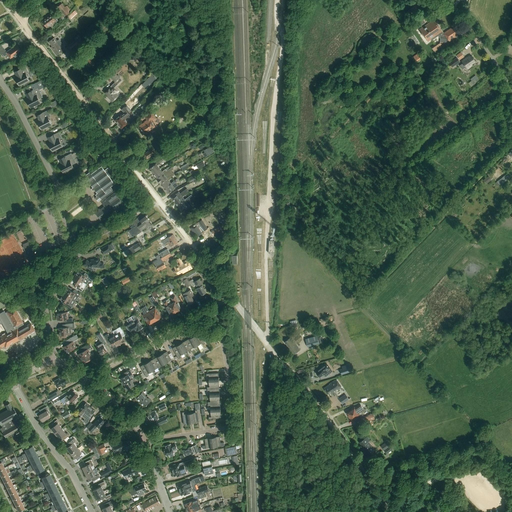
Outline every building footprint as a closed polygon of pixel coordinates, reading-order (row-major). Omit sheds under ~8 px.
[(65,7),(62,4),(58,7),(66,17),(70,13),(68,12),(70,10),(67,6),(65,7)] [(418,10),(413,4),(408,9),(412,14),(418,10)] [(52,15),(43,22),(47,27),(54,22),(55,24),(58,21),(54,15),(53,16),(52,15)] [(434,19),(419,30),(428,42),(435,37),(436,37),(437,38),(438,38),(438,39),(439,39),(440,39),(441,39),(440,43),(446,43),(446,41),(447,41),(448,40),(449,41),(455,37),(454,36),(457,34),(453,28),(452,29),(451,28),(444,33),(434,19)] [(55,38),(49,42),(52,46),(51,48),(57,56),(64,51),(62,48),(63,47),(62,45),(63,45),(59,39),(57,41),(55,38)] [(77,41),(70,47),(72,50),(79,44),(81,46),(85,43),(81,38),(77,41)] [(4,49),(0,51),(0,54),(1,55),(2,54),(4,57),(7,54),(10,58),(14,56),(15,57),(18,55),(17,54),(21,51),(16,45),(6,52),(4,49)] [(90,49),(88,46),(83,50),(87,56),(92,52),(92,51),(97,48),(95,45),(90,49)] [(462,61),(463,63),(460,65),(462,69),(466,67),(467,69),(472,66),(471,64),(475,61),(472,56),(470,57),(469,56),(462,61)] [(92,66),(93,66),(95,68),(98,65),(96,63),(97,63),(92,57),(87,60),(92,66)] [(457,58),(449,63),(452,67),(460,62),(457,58)] [(25,67),(14,72),(15,73),(15,72),(17,77),(16,78),(15,77),(20,86),(23,84),(23,85),(26,83),(29,81),(29,82),(30,81),(25,73),(28,72),(25,67),(26,67),(25,67)] [(120,78),(115,73),(110,77),(116,83),(120,78)] [(152,75),(147,80),(151,84),(156,79),(152,75)] [(476,75),(471,79),(472,80),(468,83),(471,86),(480,80),(476,75)] [(28,99),(27,100),(26,99),(31,108),(34,106),(37,105),(40,103),(41,103),(39,99),(42,97),(39,90),(49,85),(46,78),(31,86),(33,90),(25,94),(26,94),(28,99)] [(112,87),(105,94),(108,96),(107,97),(112,102),(118,96),(115,93),(117,91),(112,87)] [(115,120),(118,124),(133,113),(127,105),(122,109),(125,113),(122,115),(122,114),(115,120)] [(142,107),(136,113),(139,117),(145,110),(142,107)] [(48,110),(37,116),(40,121),(38,121),(37,121),(42,130),(42,129),(45,128),(46,128),(48,127),(48,126),(51,125),(52,125),(48,117),(50,116),(47,111),(48,111),(48,110)] [(148,121),(139,126),(141,128),(140,128),(144,134),(150,130),(150,132),(156,128),(152,120),(157,117),(153,112),(145,117),(148,121)] [(135,115),(133,113),(118,124),(122,129),(129,123),(127,121),(129,119),(129,120),(133,117),(135,115)] [(59,132),(48,138),(51,142),(49,143),(48,143),(53,152),(53,151),(56,150),(57,150),(59,149),(59,148),(62,147),(63,147),(59,139),(61,138),(58,133),(59,132)] [(78,144),(72,147),(75,153),(81,150),(78,144)] [(203,153),(205,157),(214,152),(211,146),(204,150),(205,152),(203,153)] [(153,149),(144,155),(147,159),(156,153),(153,149)] [(71,153),(59,160),(62,164),(60,165),(59,165),(64,174),(64,173),(67,171),(68,172),(70,171),(70,170),(73,168),(74,169),(72,164),(75,162),(71,154),(71,153)] [(149,169),(153,174),(160,169),(158,166),(161,163),(163,161),(162,159),(159,161),(156,164),(149,169)] [(203,160),(196,164),(199,168),(206,165),(203,160)] [(93,191),(94,190),(97,193),(96,195),(97,197),(95,198),(98,202),(100,200),(104,206),(101,209),(99,208),(98,211),(95,213),(101,221),(110,214),(111,215),(113,214),(112,213),(116,210),(117,212),(125,206),(111,187),(115,184),(110,178),(114,175),(108,168),(105,170),(101,166),(92,173),(90,172),(84,176),(93,188),(91,189),(93,191)] [(153,174),(157,179),(170,169),(168,167),(166,170),(166,169),(162,172),(160,169),(153,174)] [(157,179),(160,184),(167,178),(165,175),(168,173),(171,171),(170,169),(157,179)] [(507,174),(498,181),(501,185),(510,178),(507,174)] [(160,184),(164,189),(171,183),(169,180),(172,178),(171,176),(167,178),(160,184)] [(172,185),(171,183),(164,189),(168,194),(175,188),(178,186),(176,183),(178,181),(177,179),(174,181),(175,182),(172,185)] [(171,197),(175,202),(175,201),(182,196),(189,191),(186,188),(180,193),(179,191),(171,197)] [(189,200),(193,197),(191,195),(185,199),(182,196),(175,201),(175,202),(179,206),(179,207),(187,200),(188,201),(189,200)] [(187,200),(179,207),(179,206),(178,207),(182,212),(189,206),(189,205),(195,200),(193,197),(189,200),(188,201),(187,200)] [(136,212),(125,219),(127,222),(138,215),(136,212)] [(132,228),(138,225),(142,222),(148,218),(146,214),(140,219),(139,217),(133,221),(134,224),(131,226),(132,228)] [(150,220),(148,218),(142,222),(138,225),(132,228),(135,235),(146,227),(147,228),(152,224),(150,221),(150,220)] [(197,223),(190,228),(194,233),(195,232),(198,236),(205,231),(203,227),(201,228),(197,223)] [(218,227),(212,232),(214,236),(214,235),(216,238),(223,234),(218,227)] [(168,237),(162,241),(164,244),(168,242),(171,246),(178,242),(173,234),(168,237)] [(35,251),(30,241),(23,245),(28,254),(35,251)] [(108,245),(102,249),(105,254),(114,248),(115,250),(111,242),(108,244),(108,245)] [(129,247),(128,248),(131,254),(132,253),(139,249),(142,247),(140,242),(136,244),(129,247)] [(160,253),(163,257),(170,253),(168,249),(160,253)] [(167,267),(163,261),(162,258),(154,262),(159,272),(167,267)] [(174,267),(178,274),(182,271),(183,273),(192,268),(188,260),(182,263),(180,258),(178,259),(180,264),(174,267)] [(100,259),(94,259),(94,260),(91,260),(89,262),(87,260),(83,265),(88,268),(92,270),(94,267),(98,267),(98,268),(101,267),(101,268),(104,268),(104,265),(104,263),(100,263),(100,259)] [(77,271),(74,276),(87,285),(89,281),(92,282),(93,279),(93,278),(85,273),(84,275),(77,271)] [(195,271),(187,275),(188,279),(197,274),(195,271)] [(135,273),(122,281),(124,285),(131,281),(137,278),(135,273)] [(82,292),(87,285),(74,276),(71,282),(77,286),(75,288),(82,292)] [(186,276),(180,278),(182,282),(184,281),(187,287),(191,285),(188,279),(187,279),(186,276)] [(104,284),(102,286),(104,289),(110,286),(109,283),(106,277),(102,279),(104,284)] [(206,292),(202,285),(204,284),(200,278),(194,281),(197,288),(194,290),(195,292),(199,290),(202,295),(206,292)] [(66,288),(63,293),(76,301),(81,294),(74,290),(73,292),(66,288)] [(190,289),(183,293),(185,296),(189,304),(194,301),(191,296),(193,295),(190,289)] [(71,309),(76,301),(63,293),(60,298),(66,302),(64,305),(71,309)] [(174,302),(171,303),(176,311),(181,309),(174,296),(172,298),(174,302)] [(170,315),(176,311),(171,303),(169,299),(163,302),(170,315)] [(136,302),(133,303),(135,307),(138,313),(141,312),(136,302)] [(146,306),(141,309),(144,314),(143,315),(148,324),(154,321),(149,312),(146,306)] [(0,346),(4,345),(5,347),(18,339),(19,340),(24,337),(23,336),(34,330),(31,324),(25,327),(22,322),(14,308),(7,312),(7,313),(6,313),(5,310),(0,312),(0,318),(8,332),(0,336),(0,346)] [(155,308),(149,312),(154,321),(161,317),(155,308)] [(67,312),(57,313),(57,320),(65,319),(65,322),(73,321),(72,318),(68,319),(67,312)] [(135,319),(133,315),(130,317),(137,329),(137,330),(137,331),(142,328),(138,319),(136,321),(135,319)] [(127,319),(129,324),(126,326),(129,330),(130,329),(132,332),(137,330),(137,329),(130,317),(127,319)] [(66,334),(72,334),(71,327),(73,327),(73,323),(65,324),(66,328),(58,328),(59,335),(60,335),(61,338),(66,337),(66,334)] [(114,335),(120,344),(125,341),(121,335),(124,333),(120,327),(112,331),(114,335)] [(100,333),(96,335),(100,341),(95,344),(100,352),(99,353),(101,355),(107,351),(104,345),(106,343),(100,333)] [(199,333),(192,336),(197,345),(202,342),(203,344),(205,343),(199,333)] [(114,347),(120,344),(114,335),(110,337),(108,334),(104,336),(108,342),(111,341),(114,347)] [(68,340),(70,343),(64,347),(67,353),(76,347),(73,342),(78,339),(76,335),(68,340)] [(191,349),(197,345),(192,336),(186,340),(191,349)] [(317,336),(306,339),(308,347),(319,343),(317,336)] [(291,337),(285,342),(289,348),(288,349),(292,356),(300,350),(291,337)] [(192,351),(191,349),(186,340),(179,344),(184,352),(189,350),(190,352),(192,351)] [(83,347),(85,351),(79,354),(82,360),(84,359),(86,363),(91,360),(89,356),(91,355),(88,349),(92,347),(89,343),(83,347)] [(181,357),(179,355),(184,352),(179,344),(172,348),(179,358),(181,357)] [(167,351),(160,355),(165,363),(172,360),(167,351)] [(160,366),(165,363),(160,355),(153,359),(158,367),(160,369),(162,368),(160,366)] [(152,371),(158,367),(153,359),(147,362),(152,371)] [(149,375),(147,373),(152,371),(147,362),(140,366),(147,377),(149,375)] [(326,364),(316,372),(320,377),(323,375),(325,377),(333,372),(326,364)] [(351,371),(350,369),(349,366),(339,370),(341,375),(351,371)] [(124,376),(121,378),(123,381),(121,382),(122,384),(124,383),(131,379),(129,376),(132,374),(130,369),(122,374),(124,376)] [(219,380),(219,372),(206,373),(206,376),(209,375),(209,380),(219,380)] [(70,382),(66,374),(54,381),(57,387),(65,383),(65,384),(70,382)] [(134,377),(131,379),(124,383),(126,387),(124,388),(125,390),(130,387),(132,390),(139,386),(137,383),(134,385),(132,382),(136,380),(134,377)] [(329,384),(329,385),(324,388),(329,395),(330,394),(331,395),(333,394),(334,396),(337,394),(335,391),(337,390),(338,391),(342,388),(336,379),(329,384)] [(209,380),(209,386),(207,386),(207,388),(220,388),(219,380),(209,380)] [(210,390),(210,396),(220,396),(220,388),(207,388),(207,391),(210,390)] [(70,395),(69,394),(68,396),(67,395),(61,399),(63,404),(69,400),(72,402),(78,395),(73,391),(70,395)] [(136,398),(140,402),(146,397),(145,395),(145,394),(143,391),(136,398)] [(339,399),(342,405),(349,400),(346,394),(339,399)] [(61,402),(58,397),(52,401),(53,401),(55,406),(61,402)] [(148,399),(146,397),(140,402),(144,407),(151,401),(149,398),(148,399)] [(165,403),(159,406),(161,410),(170,407),(167,400),(164,400),(165,403)] [(0,413),(0,424),(0,425),(2,427),(0,428),(5,438),(12,434),(13,437),(17,435),(17,436),(24,433),(18,422),(17,422),(15,420),(12,422),(11,420),(13,419),(12,417),(17,415),(13,408),(12,408),(9,403),(5,405),(7,410),(0,413)] [(86,413),(91,407),(86,403),(83,407),(82,406),(77,411),(82,415),(85,412),(86,413)] [(351,410),(347,413),(352,420),(356,417),(357,418),(361,415),(363,418),(364,421),(369,420),(370,421),(375,419),(373,413),(368,415),(369,416),(365,417),(361,412),(364,410),(361,405),(356,408),(354,407),(351,409),(351,410)] [(39,410),(41,413),(39,415),(42,421),(51,416),(49,413),(50,413),(46,406),(39,410)] [(90,417),(95,411),(91,407),(86,413),(85,412),(82,415),(85,418),(83,421),(86,424),(89,421),(89,420),(91,418),(90,417)] [(190,413),(192,423),(199,422),(197,409),(195,410),(195,412),(190,413)] [(151,414),(143,418),(146,424),(159,419),(155,410),(150,413),(151,414)] [(221,418),(221,410),(211,411),(211,416),(209,416),(209,418),(221,418)] [(184,424),(192,423),(190,413),(185,414),(184,411),(182,412),(184,424)] [(86,426),(82,429),(85,431),(88,428),(92,432),(97,426),(100,428),(106,421),(101,417),(98,420),(97,419),(93,424),(91,422),(87,426),(86,426)] [(51,429),(55,434),(62,428),(58,423),(59,422),(57,420),(52,424),(54,426),(51,429)] [(62,428),(55,434),(60,439),(62,437),(64,439),(69,435),(67,432),(66,433),(62,428)] [(220,436),(212,437),(214,447),(225,445),(224,442),(221,442),(220,436)] [(203,448),(214,447),(212,437),(205,438),(206,445),(203,445),(203,448)] [(367,437),(360,442),(364,448),(362,450),(367,456),(375,450),(369,442),(370,441),(367,437)] [(67,448),(71,453),(77,448),(73,443),(74,442),(72,439),(67,443),(69,446),(67,448)] [(123,440),(112,445),(116,453),(126,448),(126,447),(129,445),(127,440),(124,442),(123,440)] [(105,453),(104,450),(107,448),(105,444),(97,447),(100,455),(105,453)] [(177,448),(176,444),(171,446),(171,444),(165,446),(166,449),(165,449),(167,455),(169,455),(170,457),(174,455),(174,453),(173,449),(177,448)] [(22,455),(23,457),(35,451),(32,446),(24,450),(26,453),(22,455)] [(189,448),(183,450),(185,456),(192,453),(192,454),(196,452),(193,446),(189,447),(189,448)] [(77,448),(71,453),(75,458),(78,456),(80,459),(85,455),(83,452),(81,453),(77,448)] [(38,457),(35,451),(23,457),(23,458),(24,460),(28,458),(30,462),(38,457)] [(28,467),(29,469),(41,463),(38,457),(30,462),(31,465),(28,467)] [(174,466),(171,467),(173,472),(188,466),(198,462),(196,457),(191,459),(183,462),(176,465),(175,464),(173,465),(174,466)] [(83,467),(86,474),(93,470),(91,467),(94,465),(91,459),(84,463),(85,466),(83,467)] [(43,469),(41,463),(29,469),(30,472),(34,470),(36,473),(43,469)] [(136,466),(123,471),(126,478),(139,473),(138,471),(140,471),(138,466),(136,467),(136,466)] [(188,466),(173,472),(174,476),(177,475),(178,476),(187,473),(186,470),(189,469),(188,466)] [(0,469),(0,474),(1,477),(7,474),(5,470),(8,468),(7,467),(4,468),(0,469)] [(93,470),(86,474),(88,479),(91,478),(93,480),(99,477),(98,474),(96,475),(93,470)] [(1,477),(4,483),(10,480),(7,474),(1,477)] [(40,486),(52,480),(49,474),(41,478),(43,481),(39,483),(40,486)] [(182,484),(178,486),(180,490),(195,484),(205,480),(204,477),(203,476),(200,478),(199,477),(192,479),(193,482),(191,482),(190,480),(182,483),(182,484)] [(13,486),(10,480),(4,483),(7,489),(13,486)] [(46,486),(47,489),(55,485),(52,480),(40,486),(41,488),(46,486)] [(100,487),(93,490),(96,495),(104,491),(101,486),(105,484),(104,481),(98,484),(100,487)] [(146,489),(144,483),(136,486),(136,488),(130,490),(132,495),(138,492),(139,495),(145,493),(143,490),(146,489)] [(190,492),(197,490),(195,484),(180,490),(181,494),(184,493),(185,495),(190,493),(190,492)] [(55,485),(47,489),(49,492),(41,496),(42,499),(43,499),(58,491),(55,485)] [(208,485),(197,489),(199,494),(209,490),(208,485)] [(7,489),(10,495),(16,492),(13,486),(7,489)] [(51,498),(53,501),(60,497),(58,491),(43,499),(44,501),(51,498)] [(106,496),(104,491),(96,495),(98,500),(104,497),(106,499),(111,497),(110,494),(106,496)] [(16,492),(10,495),(13,501),(19,497),(16,492)] [(146,502),(147,502),(142,505),(145,511),(146,511),(155,508),(154,506),(160,503),(157,496),(146,502)] [(13,501),(16,507),(22,503),(19,497),(13,501)] [(50,506),(51,508),(63,503),(60,497),(53,501),(54,504),(50,506)] [(185,504),(187,509),(200,504),(198,499),(185,504)] [(102,508),(104,511),(111,511),(113,511),(111,506),(112,505),(111,501),(104,504),(105,507),(102,508)] [(25,508),(22,503),(16,507),(18,511),(25,508)] [(59,511),(66,509),(63,503),(51,508),(53,511),(57,509),(58,511),(59,511)] [(124,503),(117,506),(120,511),(127,508),(124,503)]
